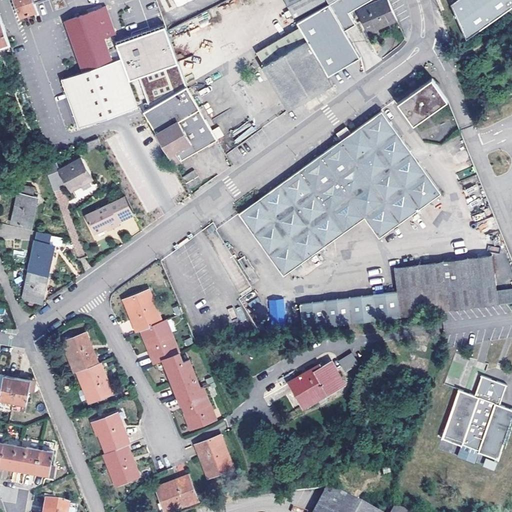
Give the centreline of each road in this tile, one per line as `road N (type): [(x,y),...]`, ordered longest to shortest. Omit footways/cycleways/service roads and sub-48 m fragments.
road 1 (residential): [(417,0),(422,40),(407,58),(88,291)]
road 2 (residential): [(30,334),(100,511)]
road 3 (residential): [(167,446),(88,291)]
